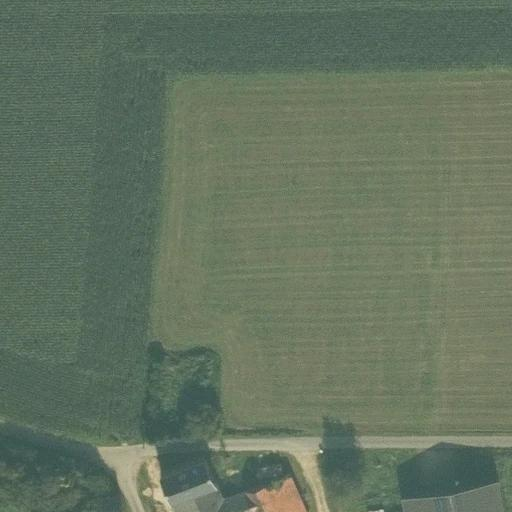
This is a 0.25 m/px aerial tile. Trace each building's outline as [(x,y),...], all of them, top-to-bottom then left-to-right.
[(160,470),(171,496),(214,477),(204,454),(160,470)] [(266,481),(279,511),(305,511),(288,473),(266,481)] [(402,491),(405,511),(503,511),(496,474),(402,491)] [(251,511),(252,511),(245,488),(223,496),(214,477),(171,496),(177,511),(251,511)] [(252,511),(279,511),(266,481),(265,480),(245,488),(252,511)] [(56,488),(56,495),(93,494),(93,486),(56,488)] [(121,511),(121,498),(118,493),(93,494),(56,495),(34,496),(34,511),(121,511)]
